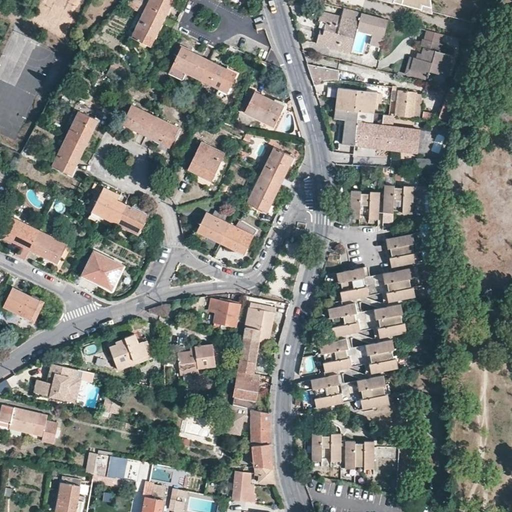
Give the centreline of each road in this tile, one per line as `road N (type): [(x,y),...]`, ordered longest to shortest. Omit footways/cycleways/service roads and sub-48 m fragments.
road 1 (residential): [(297,511),(283,456),(285,374),(326,193)]
road 2 (residential): [(326,193),(278,13)]
road 3 (unknown): [(292,53),(387,78),(415,41)]
road 4 (residential): [(326,193),(301,199),(262,272),(241,283)]
